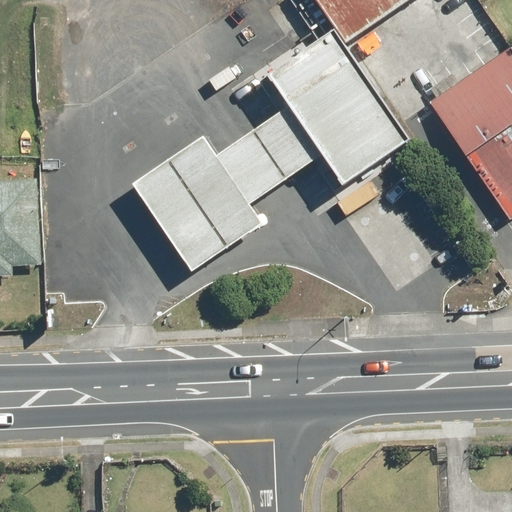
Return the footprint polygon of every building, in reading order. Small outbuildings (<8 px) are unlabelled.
[(400,0),(312,0),(340,41),(400,0)] [(401,142),(325,30),(262,72),(285,107),(318,155),(337,184),(401,142)] [(511,215),(511,59),(505,49),(428,101),(507,219),(511,215)] [(206,132),(135,182),(197,270),(264,223),(250,203),(318,155),(285,107),(220,152),(206,132)] [(0,266),(45,264),(41,180),(0,182),(0,266)]
